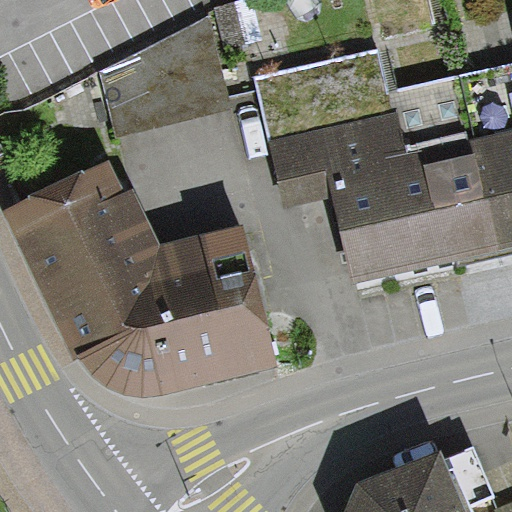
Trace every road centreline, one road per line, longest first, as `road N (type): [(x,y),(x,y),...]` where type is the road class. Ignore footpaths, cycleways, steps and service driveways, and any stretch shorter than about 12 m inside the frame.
road 1 (tertiary): [(173,511),(329,417),(400,391),(511,368)]
road 2 (tertiary): [(119,511),(46,411),(0,321)]
